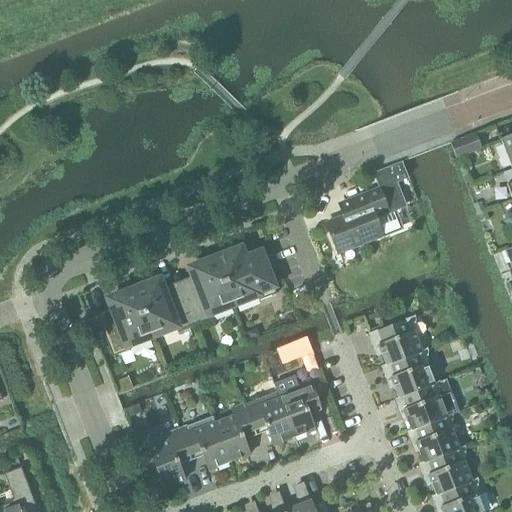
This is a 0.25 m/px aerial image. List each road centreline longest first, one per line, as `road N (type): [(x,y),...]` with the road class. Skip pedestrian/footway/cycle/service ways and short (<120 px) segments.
road 1 (residential): [(51,299),(62,273),(80,264),(282,186)]
road 2 (residential): [(282,186),(511,99)]
road 3 (residential): [(129,511),(51,299)]
road 4 (residential): [(187,511),(376,441)]
road 5 (residential): [(326,304),(282,186)]
